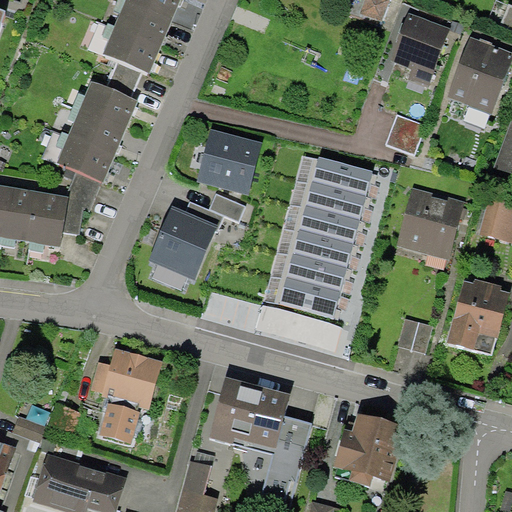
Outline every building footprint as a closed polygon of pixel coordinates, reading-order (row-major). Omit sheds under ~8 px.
[(116,63),(104,91),(130,101),(142,71),(149,73),(178,0),(127,0),(104,59),(116,63)] [(386,4),(374,0),(362,0),(356,18),(379,25),(386,4)] [(0,47),(10,14),(0,10),(0,47)] [(448,37),(405,21),(391,62),(410,69),(406,79),(430,88),(448,37)] [(511,59),(466,42),(444,98),(489,115),(511,59)] [(104,91),(91,86),(58,169),(76,176),(103,187),(136,103),(130,101),(104,91)] [(511,108),(490,168),(511,176),(511,108)] [(425,126),(396,115),(385,144),(413,155),(425,126)] [(265,147),(215,132),(200,182),(251,197),(265,147)] [(66,198),(0,186),(0,238),(64,248),(65,233),(78,232),(83,209),(90,213),(103,187),(76,176),(66,198)] [(464,204),(411,188),(394,245),(447,261),(464,204)] [(246,205),(217,194),(212,210),(228,215),(241,222),(246,205)] [(511,205),(489,200),(479,239),(511,247),(511,205)] [(212,210),(189,202),(184,215),(222,232),(228,215),(212,210)] [(184,215),(175,211),(149,264),(197,283),(222,232),(184,215)] [(312,236),(275,226),(261,275),(237,268),(223,317),(260,327),(258,337),(301,349),(314,300),(351,311),(357,291),(319,280),(316,276),(302,272),(312,236)] [(506,294),(459,282),(442,345),(489,357),(506,294)] [(432,328),(403,319),(396,346),(424,354),(432,328)] [(163,364),(119,353),(115,371),(99,367),(93,392),(104,395),(102,402),(151,414),(163,364)] [(294,401),(226,381),(209,439),(241,448),(249,491),(266,496),(263,505),(285,511),(290,511),(317,424),(289,416),(294,401)] [(410,430),(363,417),(357,438),(348,435),(338,472),(352,476),(350,484),(376,491),(378,482),(396,486),(410,430)] [(47,428),(19,418),(13,434),(41,445),(47,428)] [(0,511),(22,453),(0,444),(0,511)] [(116,511),(127,478),(46,452),(31,501),(65,511),(86,511),(88,508),(101,511),(116,511)] [(211,468),(191,463),(179,511),(183,511),(215,511),(219,500),(204,497),(211,468)]
